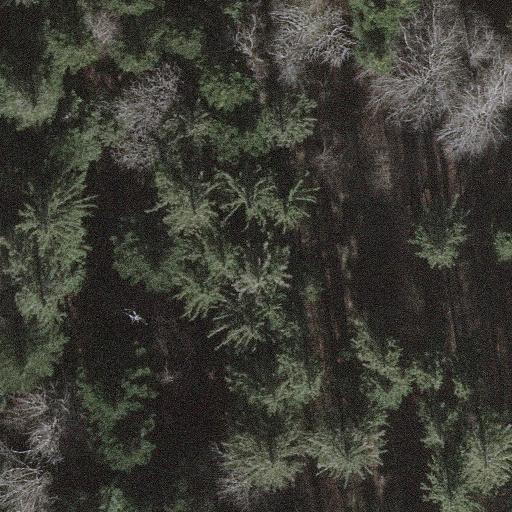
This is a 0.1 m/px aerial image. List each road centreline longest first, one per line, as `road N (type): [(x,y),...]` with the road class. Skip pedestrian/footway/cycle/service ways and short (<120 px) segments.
road 1 (track): [(281,0),(380,401),(386,511)]
road 2 (track): [(330,188),(432,260),(511,358)]
